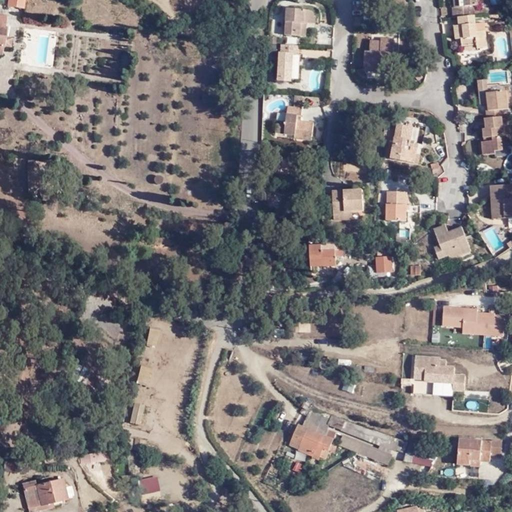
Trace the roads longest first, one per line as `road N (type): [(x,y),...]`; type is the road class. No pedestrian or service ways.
road 1 (unclassified): [(257,0),(240,215),(220,332)]
road 2 (unknown): [(15,50),(30,114),(123,188),(152,202),(240,215)]
road 3 (unknown): [(225,304),(438,279),(511,248)]
road 4 (unclassified): [(220,332),(0,241)]
road 5 (unknown): [(436,0),(444,101),(359,96),(347,79)]
road 6 (unclassified): [(220,332),(195,434),(261,511)]
